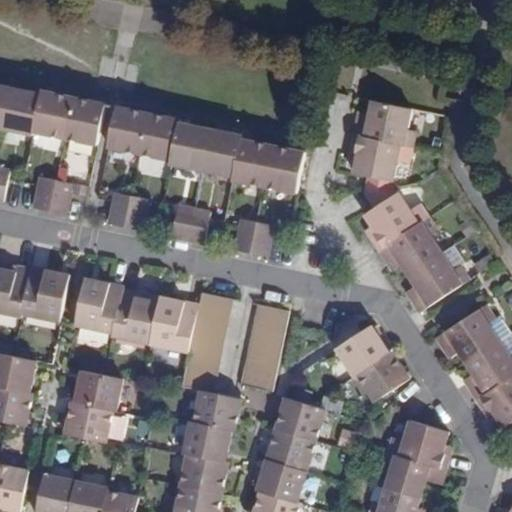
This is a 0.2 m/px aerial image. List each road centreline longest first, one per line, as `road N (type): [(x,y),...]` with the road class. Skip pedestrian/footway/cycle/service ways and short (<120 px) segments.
road 1 (residential): [(388,305),(0,225)]
road 2 (residential): [(472,511),(487,459),(388,305)]
road 3 (residential): [(388,305),(316,201),(337,107)]
